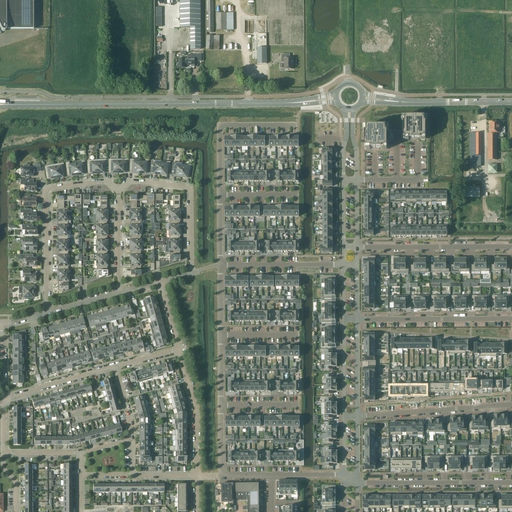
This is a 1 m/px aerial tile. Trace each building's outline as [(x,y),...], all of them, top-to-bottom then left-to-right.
[(33,29),(33,0),(0,0),(0,26),(1,30),(2,31),(3,31),(4,31),(5,31),(5,30),(6,29),(33,29)] [(180,0),(181,27),(190,27),(190,50),(200,50),(200,27),(200,0),(180,0)] [(218,1),(206,1),(207,30),(219,30),(218,1)] [(267,47),(257,48),(258,64),(267,64),(267,47)] [(290,54),(282,54),(282,60),(284,60),(285,69),(286,70),(288,70),(289,69),(293,69),(293,58),(290,58),(290,54)] [(188,59),(179,59),(179,67),(186,67),(186,64),(192,64),(195,64),(195,62),(201,62),(201,55),(194,55),(188,55),(188,59)] [(404,122),(403,122),(403,137),(409,137),(409,138),(420,138),(420,137),(425,137),(425,122),(424,122),(424,116),(404,116),(404,122)] [(490,133),(488,133),(488,160),(497,160),(497,133),(500,133),(500,126),(499,126),(499,122),(490,122),(490,133)] [(366,132),(364,132),(365,147),(370,147),(370,149),(382,149),(382,147),(387,147),(387,132),(385,132),(385,126),(366,126),(366,132)] [(470,169),(481,168),(481,133),(470,133),(470,169)] [(275,137),(269,137),(269,141),(265,141),(265,147),(264,147),(264,148),(270,148),(270,147),(275,147),(275,137)] [(96,160),(97,173),(104,173),(104,171),(106,171),(106,159),(96,160)] [(118,172),(118,159),(109,159),(109,171),(112,171),(112,172),(118,172)] [(118,159),(118,172),(125,172),(124,171),(127,171),(127,159),(118,159)] [(139,160),(133,159),(130,159),(129,171),(132,171),(132,173),(139,173),(139,163),(138,162),(139,160)] [(97,173),(96,160),(87,160),(88,172),(91,172),(91,173),(97,173)] [(139,163),(139,173),(145,173),(145,172),(148,172),(149,160),(145,160),(145,163),(139,163)] [(151,160),(150,172),(153,172),(153,174),(159,174),(160,164),(154,163),(155,160),(151,160)] [(75,165),(76,175),(83,174),(83,173),(86,172),(84,161),(81,161),(82,164),(75,165)] [(160,164),(159,174),(166,175),(166,173),(169,174),(170,162),(167,162),(161,161),(160,164)] [(76,175),(75,165),(69,165),(69,162),(66,163),(67,174),(70,174),(70,175),(76,175)] [(173,162),(171,174),(174,174),(174,176),(180,177),(182,166),(182,164),(176,163),(173,162)] [(54,165),(56,178),(62,177),(62,175),(65,175),(63,163),(54,165)] [(36,172),(41,171),(39,164),(35,165),(35,167),(29,167),(29,164),(24,166),(24,167),(21,167),(21,176),(31,176),(31,171),(36,171),(36,172)] [(489,173),(498,173),(497,164),(489,164),(489,173)] [(56,178),(54,165),(44,166),(46,178),(49,177),(50,179),(56,178)] [(182,166),(180,177),(187,178),(187,176),(190,177),(191,165),(188,165),(188,167),(182,166)] [(273,178),(273,171),(269,171),(269,172),(264,172),(264,181),(264,182),(270,182),(270,178),(273,178)] [(282,172),(277,172),(277,171),(273,171),(273,178),(276,178),(276,182),(283,182),(283,181),(282,181),(282,172)] [(24,191),(36,191),(36,183),(32,183),(32,179),(20,179),(20,185),(24,185),(24,191)] [(460,197),(480,197),(480,186),(460,186),(460,197)] [(21,206),(36,206),(36,198),(25,198),(25,194),(18,194),(18,200),(20,200),(20,204),(21,205),(21,206)] [(69,196),(69,201),(74,201),(74,205),(76,205),(76,208),(81,208),(81,205),(81,195),(74,195),(74,196),(69,196)] [(95,201),(95,196),(90,196),(90,195),(83,195),(83,205),(90,205),(90,201),(95,201)] [(142,196),(142,201),(147,201),(147,204),(154,204),(154,195),(147,195),(147,196),(142,196)] [(168,201),(168,196),(162,196),(162,195),(156,195),(156,204),(162,204),(162,201),(168,201)] [(69,201),(69,196),(57,196),(57,208),(64,208),(64,201),(69,201)] [(95,196),(95,201),(100,201),(100,208),(107,208),(107,196),(95,196)] [(142,201),(142,196),(130,196),(130,208),(137,208),(137,201),(142,201)] [(168,196),(168,201),(173,201),(173,208),(180,208),(179,196),(168,196)] [(264,211),(260,211),(260,207),(254,207),(254,217),(259,217),(259,218),(265,218),(265,217),(264,217),(264,211)] [(23,221),(36,221),(36,213),(29,213),(29,209),(20,209),(20,213),(23,213),(23,221)] [(23,235),(25,235),(36,235),(36,227),(31,227),(31,224),(22,224),(22,229),(23,230),(23,235)] [(32,239),(23,239),(23,246),(25,246),(25,251),(36,251),(36,243),(32,243),(32,239)] [(263,248),(263,241),(260,241),(260,242),(254,242),(254,251),(254,252),(260,252),(260,248),(263,248)] [(272,242),(267,242),(267,241),(263,241),(263,248),(266,248),(267,252),(273,252),(273,251),(272,242)] [(180,253),(169,253),(169,264),(176,262),(176,261),(177,261),(176,261),(180,261),(180,253)] [(26,266),(36,266),(36,258),(32,258),(31,257),(31,254),(23,254),(23,259),(25,259),(25,262),(26,263),(26,266)] [(368,260),(364,260),(364,266),(364,265),(374,265),(374,260),(376,260),(376,256),(368,256),(368,260)] [(394,265),(391,265),(391,272),(400,272),(400,259),(394,259),(394,265)] [(406,259),(400,259),(400,272),(409,272),(409,265),(406,265),(406,259)] [(414,265),(411,265),(411,272),(420,272),(420,259),(414,259),(414,265)] [(426,259),(420,259),(420,272),(429,272),(429,265),(426,265),(426,259)] [(434,265),(431,265),(431,272),(440,272),(440,259),(434,259),(434,265)] [(446,259),(440,259),(440,272),(449,272),(449,265),(446,265),(446,259)] [(454,265),(451,265),(451,272),(460,272),(460,259),(454,259),(454,265)] [(466,259),(460,259),(460,272),(469,272),(469,265),(466,265),(466,259)] [(474,265),(471,265),(471,272),(480,272),(480,259),(474,259),(474,265)] [(486,259),(480,259),(480,272),(489,272),(489,265),(486,265),(486,259)] [(495,265),(492,265),(492,272),(501,272),(501,269),(501,259),(495,259),(495,265)] [(507,259),(501,259),(501,269),(506,269),(506,272),(510,272),(510,265),(507,265),(507,259)] [(107,268),(97,268),(97,279),(103,277),(103,276),(104,276),(107,276),(107,268)] [(141,268),(130,268),(130,276),(133,276),(134,276),(134,277),(141,275),(141,268)] [(35,278),(36,277),(35,276),(35,273),(30,273),(30,270),(23,270),(23,274),(24,274),(24,281),(29,281),(30,282),(31,281),(35,281),(35,278)] [(335,288),(335,280),(332,280),(332,276),(321,276),(321,280),(325,280),(325,288),(335,288)] [(68,283),(58,283),(58,291),(61,291),(61,292),(62,292),(68,290),(68,283)] [(34,292),(36,292),(36,286),(34,286),(22,286),(19,286),(19,294),(22,294),(23,297),(24,297),(24,299),(28,299),(28,297),(34,297),(34,294),(34,292)] [(335,296),(335,288),(325,288),(325,299),(332,299),(332,296),(335,296)] [(469,295),(460,296),(460,309),(466,309),(466,303),(469,303),(469,295)] [(481,295),(472,295),(472,303),(475,302),(475,309),(481,309),(481,295)] [(490,295),(481,295),(481,309),(487,309),(487,302),(490,302),(490,295)] [(501,295),(492,295),(492,302),(495,302),(495,309),(501,309),(501,295)] [(510,295),(501,295),(501,309),(507,309),(507,302),(510,302),(510,295)] [(156,303),(155,297),(150,298),(150,296),(145,297),(146,299),(142,300),(144,306),(147,305),(156,303)] [(400,296),(391,296),(391,303),(394,303),(394,309),(400,309),(400,296)] [(409,296),(400,296),(400,309),(406,309),(406,303),(409,303),(409,296)] [(415,296),(411,296),(411,303),(414,303),(414,309),(420,309),(420,296),(415,296)] [(429,296),(420,296),(420,309),(426,309),(426,303),(429,303),(429,296)] [(440,296),(431,296),(431,303),(434,303),(434,309),(440,309),(440,296)] [(449,296),(440,296),(440,309),(446,309),(446,303),(449,303),(449,296)] [(460,296),(451,296),(451,303),(454,303),(454,309),(460,309),(460,296)] [(335,312),(335,304),(332,304),(332,300),(325,300),(325,312),(335,312)] [(156,303),(147,305),(144,306),(145,312),(158,308),(156,303)] [(126,317),(131,315),(132,317),(135,316),(133,310),(130,310),(129,305),(123,307),(124,307),(126,317)] [(118,309),(121,319),(126,317),(124,307),(123,307),(118,309)] [(158,308),(145,312),(147,317),(150,317),(159,314),(158,308)] [(274,318),(274,311),(270,311),(270,312),(265,312),(265,321),(264,321),(264,322),(271,322),(271,318),(274,318)] [(283,321),(283,312),(278,312),(278,311),(274,311),(274,318),(277,318),(277,322),(283,322),(283,321)] [(335,320),(335,312),(325,312),(325,319),(322,319),(322,323),(332,323),(332,320),(335,320)] [(106,325),(105,323),(103,313),(97,314),(100,324),(101,326),(106,325)] [(151,323),(161,320),(159,314),(150,317),(151,323)] [(95,326),(92,316),(87,317),(90,327),(95,326)] [(85,321),(83,321),(82,318),(77,320),(80,330),(87,328),(85,321)] [(81,332),(80,330),(77,320),(72,321),(75,334),(81,332)] [(153,328),(162,326),(161,320),(151,323),(153,328)] [(67,323),(69,333),(70,335),(75,334),(72,321),(67,323)] [(335,336),(335,328),(332,328),(332,325),(322,325),(322,329),(325,329),(325,336),(335,336)] [(59,338),(59,336),(59,335),(56,326),(51,327),(54,337),(54,339),(59,338)] [(152,335),(164,332),(162,326),(153,328),(150,329),(152,335)] [(48,338),(46,328),(40,330),(41,333),(39,333),(39,335),(40,342),(44,341),(44,342),(49,340),(49,338),(48,338)] [(23,341),(25,341),(25,335),(26,335),(25,330),(17,332),(17,335),(13,335),(13,341),(23,341)] [(166,337),(164,332),(152,335),(154,341),(156,340),(166,337)] [(335,344),(335,336),(325,336),(325,344),(322,344),(322,348),(332,348),(332,344),(335,344)] [(166,337),(156,340),(158,346),(159,346),(159,348),(163,346),(163,345),(167,343),(166,337)] [(130,339),(125,341),(125,343),(128,352),(133,351),(130,342),(130,339)] [(138,349),(137,349),(137,350),(143,348),(140,339),(135,340),(138,349)] [(100,347),(103,359),(108,357),(106,348),(105,346),(100,347)] [(100,347),(95,349),(98,360),(103,359),(100,347)] [(276,347),(270,347),(270,351),(266,351),(266,357),(265,357),(265,358),(271,358),(271,357),(276,357),(276,347)] [(98,360),(95,349),(90,350),(93,362),(98,360)] [(91,362),(89,353),(88,351),(83,352),(86,363),(91,362)] [(337,354),(333,354),(333,351),(324,351),(324,360),(337,360),(337,354)] [(364,355),(364,361),(368,361),(368,364),(376,364),(376,360),(375,360),(375,356),(375,355),(364,355)] [(337,367),(337,360),(324,360),(324,370),(333,370),(333,367),(337,367)] [(168,372),(167,372),(167,373),(174,371),(172,366),(173,365),(172,363),(171,362),(165,364),(168,372)] [(368,368),(364,368),(364,374),(364,373),(375,373),(375,368),(376,368),(376,364),(368,364),(368,368)] [(44,365),(39,366),(41,376),(47,374),(44,365)] [(163,376),(160,365),(155,366),(158,377),(163,376)] [(158,377),(155,366),(150,368),(152,379),(158,377)] [(147,380),(152,379),(150,368),(144,369),(147,380)] [(139,371),(142,382),(147,380),(144,369),(139,371)] [(142,382),(139,371),(134,372),(136,381),(137,381),(136,381),(137,383),(142,382)] [(131,383),(136,381),(137,381),(136,381),(134,372),(127,374),(128,378),(130,378),(131,383)] [(326,379),(326,385),(336,385),(336,384),(336,378),(333,378),(333,375),(324,375),(325,379),(326,379)] [(23,383),(23,377),(13,377),(13,383),(17,383),(17,386),(22,385),(22,383),(23,383)] [(274,388),(274,381),(270,381),(270,382),(265,382),(265,391),(265,392),(271,392),(271,388),(274,388)] [(283,382),(278,382),(278,381),(274,381),(274,388),(277,388),(277,392),(284,392),(284,391),(283,391),(283,382)] [(337,384),(336,384),(336,385),(326,385),(326,390),(325,390),(325,394),(333,394),(333,391),(337,391),(337,384)] [(169,393),(180,390),(179,385),(168,388),(169,393)] [(180,390),(169,393),(171,398),(182,395),(180,390)] [(148,395),(144,396),(144,395),(133,398),(135,403),(146,400),(145,400),(149,399),(148,395)] [(182,395),(171,398),(172,404),(183,401),(182,395)] [(337,402),(333,402),(333,399),(325,399),(325,409),(337,409),(337,402)] [(136,409),(147,406),(146,400),(135,403),(136,409)] [(176,408),(184,406),(183,401),(172,404),(174,409),(176,408)] [(138,414),(148,411),(147,406),(136,409),(138,414)] [(337,415),(337,409),(325,409),(325,418),(333,418),(333,415),(337,415)] [(139,419),(150,418),(148,411),(138,414),(139,419)] [(494,420),(491,420),(491,427),(495,427),(495,426),(500,426),(500,416),(494,416),(494,420)] [(500,426),(500,429),(510,428),(510,420),(507,420),(507,416),(500,416),(500,426)] [(265,427),(265,421),(260,421),(260,417),(255,417),(254,417),(254,427),(260,427),(260,428),(266,428),(266,427),(265,427)] [(472,421),(469,421),(469,430),(479,430),(479,417),(472,417),(472,421)] [(485,417),(479,417),(479,430),(488,430),(488,421),(485,421),(485,417)] [(451,423),(447,423),(447,431),(451,431),(451,429),(457,429),(457,419),(451,419),(451,423)] [(457,429),(457,432),(467,432),(466,423),(463,423),(463,419),(457,419),(457,429)] [(429,425),(426,425),(426,432),(435,432),(435,421),(429,421),(429,425)] [(441,421),(435,421),(435,432),(445,432),(445,425),(441,425),(441,421)] [(327,427),(327,433),(337,433),(337,427),(333,427),(333,423),(325,423),(325,427),(327,427)] [(337,439),(337,433),(327,433),(327,439),(325,439),(325,443),(333,442),(333,439),(337,439)] [(337,451),(333,451),(333,448),(325,448),(325,457),(337,457),(337,451)] [(264,458),(264,451),(260,451),(260,452),(255,452),(255,453),(255,461),(255,462),(261,462),(261,458),(264,458)] [(273,453),(274,453),(274,452),(268,452),(268,451),(264,451),(264,458),(267,458),(267,462),(274,462),(274,461),(273,461),(273,453)] [(433,456),(424,456),(424,463),(427,463),(427,469),(433,469),(433,456)] [(442,456),(433,456),(433,469),(439,469),(439,463),(442,463),(442,456)] [(454,456),(445,456),(445,463),(448,463),(448,469),(454,469),(454,456)] [(463,456),(454,456),(454,469),(460,469),(460,463),(463,463),(463,456)] [(478,456),(469,456),(469,463),(472,463),(472,469),(478,469),(478,456)] [(487,456),(478,456),(478,469),(484,469),(484,463),(487,463),(487,456)] [(499,456),(490,456),(490,463),(493,463),(493,469),(499,469),(499,456)] [(508,456),(499,456),(499,469),(505,469),(505,463),(508,463),(508,456)] [(337,463),(337,457),(325,457),(325,467),(333,467),(333,464),(337,463)] [(297,481),(280,481),(280,483),(280,485),(280,487),(280,489),(280,491),(280,493),(280,495),(292,495),(292,498),(297,498),(297,495),(298,495),(297,481)] [(258,511),(259,483),(221,484),(222,491),(221,491),(221,493),(222,493),(222,503),(233,502),(233,500),(248,500),(248,506),(246,506),(246,509),(248,509),(247,511),(258,511)] [(186,511),(187,511),(187,484),(186,484),(177,484),(176,511),(186,511)] [(335,496),(335,489),(332,489),(332,486),(325,486),(325,496),(335,496)] [(335,503),(335,496),(325,496),(325,502),(322,502),(322,506),(332,506),(332,503),(335,503)] [(481,500),(477,500),(477,509),(487,509),(487,496),(481,496),(481,500)] [(487,496),(487,509),(496,509),(496,500),(493,500),(493,496),(487,496)] [(502,500),(498,500),(498,509),(508,509),(508,496),(502,496),(502,500)]
